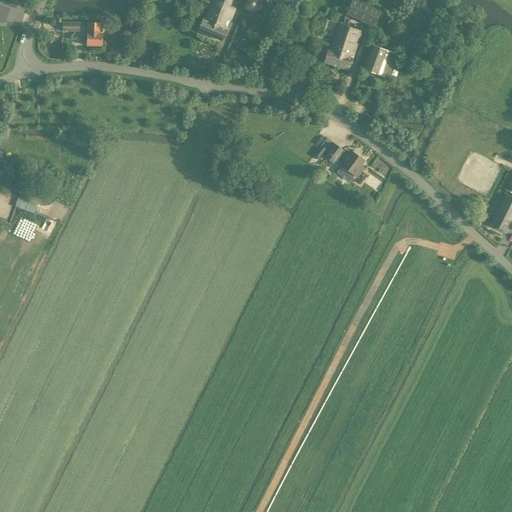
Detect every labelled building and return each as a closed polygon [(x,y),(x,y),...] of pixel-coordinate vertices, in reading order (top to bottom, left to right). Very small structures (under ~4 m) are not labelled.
[(205,11),(197,30),(221,40),(234,9),(229,6),(231,0),(213,0),(214,0),(208,13),(205,11)] [(244,0),(242,6),(251,14),(253,13),(258,17),(265,12),(267,6),(265,0),(244,0)] [(344,0),(343,2),(349,5),(345,14),(372,26),(380,10),(357,0),(344,0)] [(9,8),(0,5),(0,21),(4,23),(9,8)] [(463,22),(462,21),(461,21),(460,21),(460,22),(459,22),(458,22),(457,23),(456,24),(456,25),(455,26),(455,27),(455,28),(455,29),(456,29),(456,30),(457,31),(458,32),(459,33),(460,33),(461,33),(462,33),(463,33),(464,32),(465,32),(465,31),(466,31),(466,30),(467,29),(467,28),(467,27),(467,26),(467,25),(466,25),(466,24),(465,23),(464,22),(463,22)] [(88,22),(88,26),(88,33),(86,33),(86,46),(101,46),(101,33),(101,23),(88,22)] [(327,50),(323,63),(348,70),(352,57),(353,57),(361,31),(338,24),(330,51),(327,50)] [(408,34),(401,30),(395,43),(402,46),(408,34)] [(463,43),(467,35),(464,34),(458,41),(463,43)] [(372,44),(362,67),(387,78),(397,55),(372,44)] [(334,144),(325,157),(333,163),(334,160),(342,165),(337,172),(349,181),(354,175),(357,177),(364,168),(360,166),(363,161),(351,152),(349,155),(334,144)] [(326,150),(320,146),(314,155),(319,159),(326,150)] [(506,196),(492,225),(504,231),(511,214),(511,198),(510,198),(511,193),(511,192),(506,190),(504,195),(506,196)]
